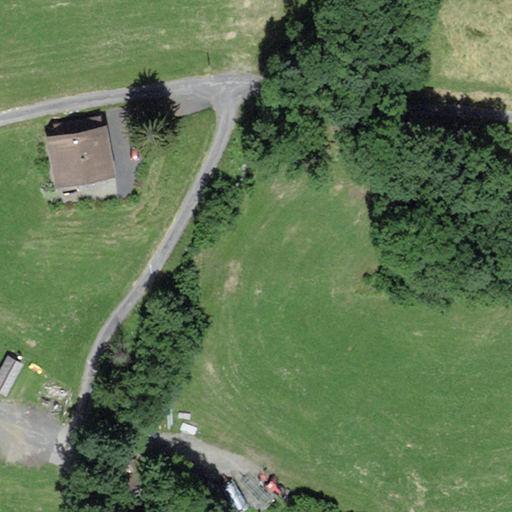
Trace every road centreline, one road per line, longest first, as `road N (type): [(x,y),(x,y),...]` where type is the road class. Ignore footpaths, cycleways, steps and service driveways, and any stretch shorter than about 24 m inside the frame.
road 1 (track): [(236,81),(214,159),(84,401),(83,511)]
road 2 (track): [(511,116),(334,106),(236,81)]
road 3 (track): [(236,81),(0,118)]
